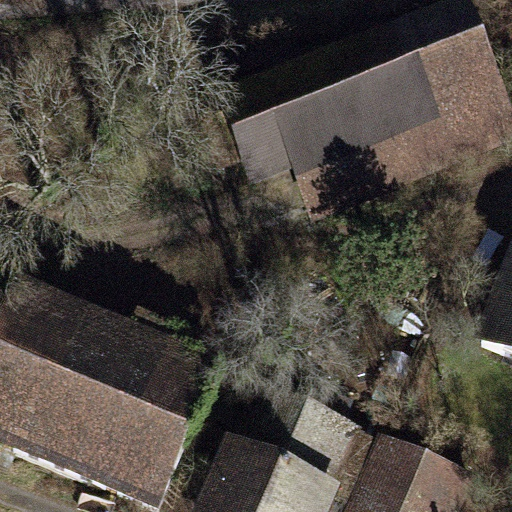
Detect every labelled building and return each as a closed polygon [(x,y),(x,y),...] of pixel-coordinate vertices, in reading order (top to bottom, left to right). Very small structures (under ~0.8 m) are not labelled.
[(511,150),(511,116),(511,114),(466,4),(365,45),(376,72),(204,141),(219,177),(239,169),(250,197),(292,180),(300,199),(313,232),(511,150)] [(511,362),(511,258),(475,347),(511,362)] [(0,457),(134,511),(162,511),(221,369),(191,357),(197,342),(137,318),(131,334),(15,287),(0,322),(0,457)] [(230,450),(225,447),(197,511),(334,511),(341,498),(334,495),(358,438),(359,435),(255,391),(230,450)] [(334,511),(349,511),(377,446),(358,438),(334,495),(341,498),(334,511)] [(349,511),(463,511),(476,482),(379,441),(377,446),(349,511)]
